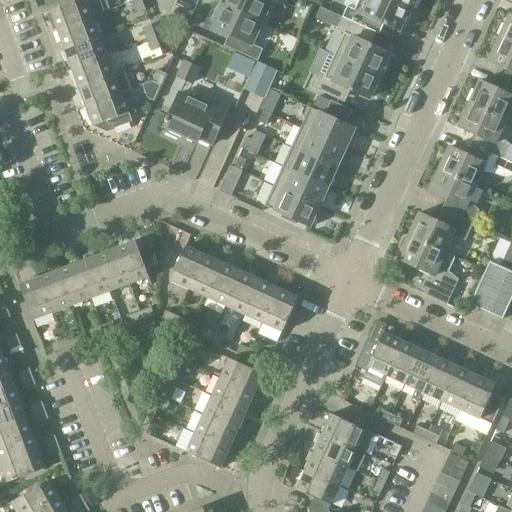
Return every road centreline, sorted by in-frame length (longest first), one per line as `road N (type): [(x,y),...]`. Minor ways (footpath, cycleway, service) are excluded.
road 1 (residential): [(352,289),(174,206),(142,204),(58,236)]
road 2 (residential): [(352,289),(479,0)]
road 3 (residential): [(261,496),(207,476),(125,490),(65,350)]
road 4 (residential): [(261,496),(352,289)]
road 5 (residential): [(58,236),(10,112),(19,77),(0,24)]
road 6 (residential): [(504,355),(352,289)]
